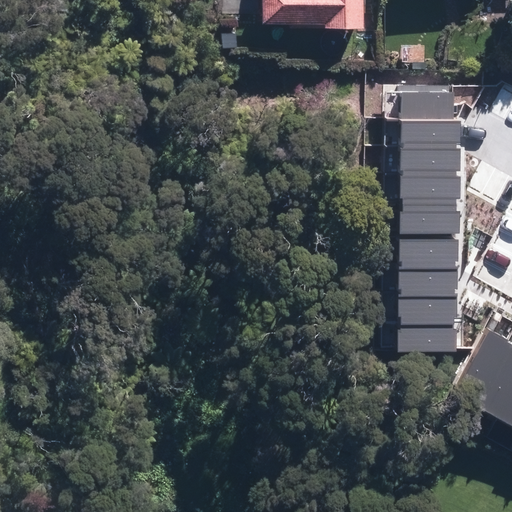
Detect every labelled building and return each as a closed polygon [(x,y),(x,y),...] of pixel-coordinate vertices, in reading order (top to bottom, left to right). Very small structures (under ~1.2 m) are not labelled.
[(370,19),(369,0),(269,0),(270,18),(332,16),(332,21),(370,19)] [(484,73),(484,26),(437,26),(437,73),(484,73)] [(401,120),(453,120),(453,93),(449,93),(449,86),(396,85),(396,120),(401,120)] [(401,149),(456,149),(456,144),(460,144),(460,121),(453,120),(401,120),(401,149)] [(401,177),(457,178),(457,171),(460,171),(460,149),(456,149),(401,149),(401,177)] [(401,204),(456,204),(456,199),(460,199),(460,178),(457,178),(401,177),(401,204)] [(456,204),(401,204),(400,234),(459,233),(459,211),(457,211),(456,204)] [(399,266),(455,266),(455,261),(458,261),(458,239),(399,239),(399,266)] [(455,266),(399,266),(399,298),(457,299),(457,266),(455,266)] [(457,299),(399,298),(400,326),(454,326),(454,317),(456,317),(457,299)] [(454,326),(400,326),(400,352),(457,351),(457,329),(453,329),(454,326)] [(509,346),(511,341),(486,328),(451,394),(476,407),(509,346)] [(511,394),(511,347),(509,346),(476,407),(499,419),(511,394)] [(511,394),(499,419),(511,426),(511,394)]
